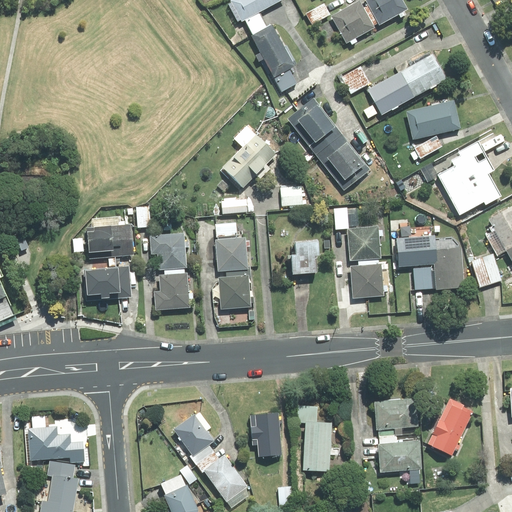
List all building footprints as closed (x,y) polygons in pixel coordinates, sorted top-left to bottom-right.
[(242,22),(259,13),(283,0),(231,0),(225,4),(237,25),(242,22)] [(353,40),(372,31),(370,28),(375,25),(377,28),(396,17),(398,20),(403,17),(401,14),(406,12),(399,0),(361,0),(366,7),(361,10),(358,4),(329,18),(343,45),(348,43),(350,46),(355,44),(353,40)] [(329,15),(321,4),(303,16),(310,27),(329,15)] [(258,54),(253,57),(257,64),(262,61),(279,94),(296,86),(288,70),(292,68),(270,26),(267,28),(259,13),(242,22),(258,54)] [(430,57),(366,90),(372,102),(360,108),(367,122),(443,83),(430,57)] [(369,84),(359,68),(340,79),(350,95),(369,84)] [(368,171),(314,100),(286,121),(341,192),(368,171)] [(449,102),(404,113),(411,142),(456,131),(449,102)] [(219,172),(241,192),(253,179),(258,183),(270,170),(265,165),(275,154),(244,127),(232,140),(241,147),(219,172)] [(440,149),(434,137),(412,149),(418,160),(440,149)] [(455,155),(457,158),(449,163),(452,168),(434,177),(456,218),(480,205),(481,208),(497,200),(484,177),(490,173),(474,144),(455,155)] [(300,187),(279,189),(280,208),(302,207),(300,187)] [(219,203),(220,215),(246,213),(245,200),(219,203)] [(152,228),(149,205),(136,207),(140,230),(152,228)] [(511,211),(510,208),(486,221),(511,268),(511,211)] [(346,231),(346,210),(333,211),(334,232),(346,231)] [(93,250),(94,259),(137,254),(133,221),(90,226),(93,250)] [(434,253),(431,223),(397,226),(398,241),(391,241),(394,272),(412,271),(414,294),(462,290),(458,250),(434,253)] [(235,225),(214,226),(215,239),(235,238),(235,225)] [(378,261),(376,229),(347,231),(350,263),(378,261)] [(188,233),(152,235),(154,255),(159,255),(160,269),(190,267),(188,233)] [(86,252),(86,237),(75,237),(75,252),(86,252)] [(18,242),(21,251),(29,247),(26,239),(18,242)] [(245,274),(243,240),(212,241),(213,275),(245,274)] [(316,241),(288,244),(289,257),(285,258),(287,278),(311,276),(309,258),(317,257),(316,241)] [(500,281),(490,252),(468,260),(478,289),(500,281)] [(380,298),(378,264),(348,267),(350,300),(380,298)] [(133,266),(87,268),(89,300),(135,298),(133,266)] [(0,319),(18,312),(0,270),(0,319)] [(191,271),(162,273),(163,289),(157,289),(158,309),(193,307),(191,271)] [(247,311),(245,276),(216,278),(217,312),(247,311)] [(414,399),(371,402),(376,476),(420,473),(417,440),(402,441),(402,432),(417,431),(414,399)] [(447,460),(470,410),(444,399),(421,448),(447,460)] [(228,453),(220,458),(210,444),(216,440),(210,430),(214,428),(203,411),(176,428),(194,455),(191,456),(203,474),(208,471),(232,507),(255,492),(228,453)] [(276,414),(245,418),(249,448),(254,448),(256,462),(281,459),(276,414)] [(73,440),(73,425),(44,426),(44,419),(30,419),(31,459),(73,457),(73,461),(88,460),(87,440),(73,440)] [(326,475),(329,427),(302,425),(299,473),(326,475)] [(0,494),(11,492),(0,448),(0,494)] [(42,511),(75,511),(81,477),(77,476),(79,462),(52,458),(48,481),(41,480),(38,498),(45,499),(42,511)] [(192,464),(182,469),(184,473),(190,484),(200,479),(192,464)] [(190,484),(184,473),(162,485),(174,511),(202,511),(202,509),(190,484)] [(289,505),(288,487),(275,488),(277,506),(289,505)]
